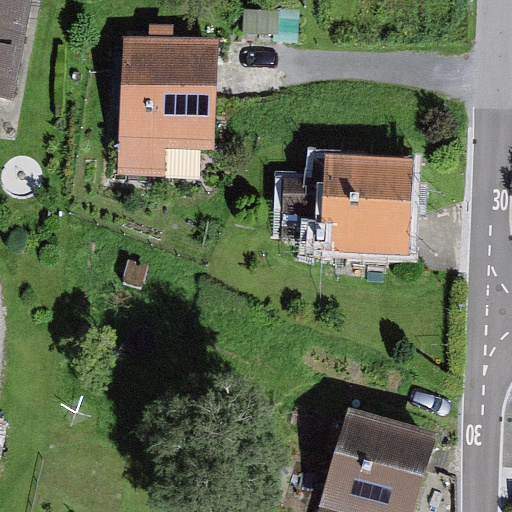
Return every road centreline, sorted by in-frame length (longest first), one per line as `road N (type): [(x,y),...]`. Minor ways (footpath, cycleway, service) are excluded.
road 1 (residential): [(496,0),(489,307)]
road 2 (residential): [(489,307),(482,511)]
